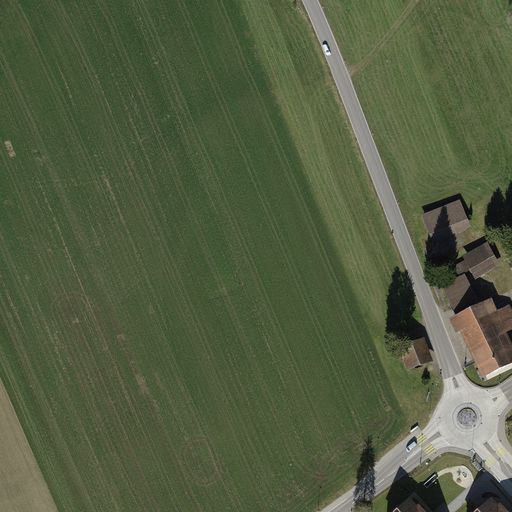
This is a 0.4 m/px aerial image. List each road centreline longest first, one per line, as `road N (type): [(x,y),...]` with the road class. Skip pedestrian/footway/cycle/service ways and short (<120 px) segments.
road 1 (tertiary): [(459,397),(309,0)]
road 2 (tertiary): [(447,429),(340,511)]
